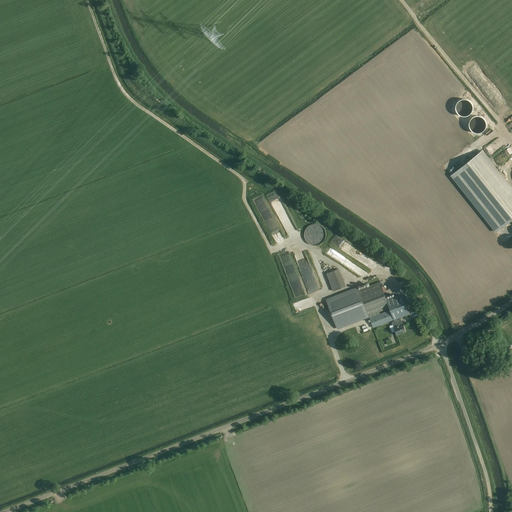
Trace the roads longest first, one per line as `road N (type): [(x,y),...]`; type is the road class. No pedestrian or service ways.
road 1 (unclassified): [(4,511),(427,349),(511,300)]
road 2 (track): [(87,0),(119,85),(244,179),(244,199),(272,251),(304,247),(359,281)]
